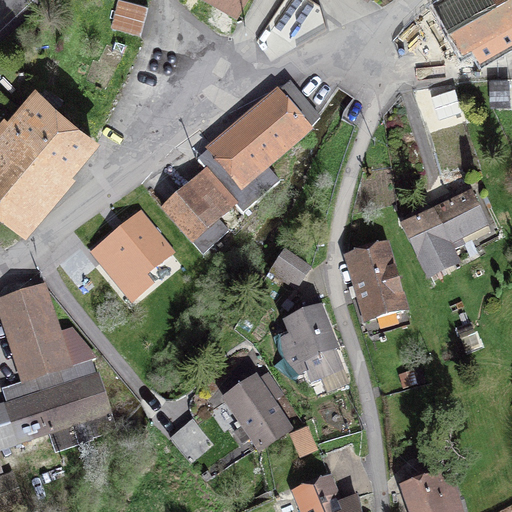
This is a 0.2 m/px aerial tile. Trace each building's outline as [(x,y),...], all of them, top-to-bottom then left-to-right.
[(140,35),(148,6),(122,0),(118,0),(112,27),(140,35)] [(211,0),(237,15),(245,0),(211,0)] [(462,49),(475,42),(483,57),(511,40),(511,0),(446,0),(436,5),(462,49)] [(507,106),(506,79),(490,80),(491,106),(507,106)] [(511,145),(511,79),(506,79),(507,106),(491,106),(509,145),(511,145)] [(308,133),(319,119),(291,85),(197,163),(241,215),(280,183),(266,167),(308,133)] [(0,202),(19,218),(64,164),(69,169),(91,142),(33,93),(11,120),(16,124),(0,143),(0,202)] [(189,187),(163,210),(203,255),(228,232),(189,187)] [(427,277),(457,262),(452,251),(463,245),(460,238),(486,225),(472,195),(403,229),(427,277)] [(131,298),(149,284),(142,275),(173,249),(145,213),(95,255),(131,298)] [(386,245),(347,257),(356,287),(349,289),(352,299),(359,296),(366,321),(406,310),(386,245)] [(285,252),(270,273),(294,289),(309,268),(285,252)] [(9,406),(0,409),(0,411),(11,446),(50,433),(56,452),(91,440),(90,438),(115,430),(97,377),(96,378),(91,362),(95,360),(71,331),(58,335),(43,288),(0,302),(0,310),(24,385),(4,392),(9,406)] [(316,304),(306,308),(308,314),(286,323),(292,337),(281,342),(295,376),(306,371),(311,383),(322,378),(328,393),(348,384),(316,304)] [(476,370),(468,344),(429,356),(437,382),(476,370)] [(289,431),(270,403),(280,396),(266,375),(227,401),(241,421),(235,425),(239,431),(235,433),(242,444),(252,437),(260,450),(289,431)] [(171,442),(191,464),(213,445),(194,422),(171,442)] [(300,457),(317,450),(307,428),(290,435),(300,457)] [(425,473),(423,471),(415,474),(419,485),(402,491),(409,511),(461,511),(449,475),(445,476),(442,465),(429,469),(425,473)] [(0,511),(22,504),(12,475),(0,479),(0,511)] [(329,478),(295,492),(302,511),(360,511),(357,498),(340,505),(329,478)]
